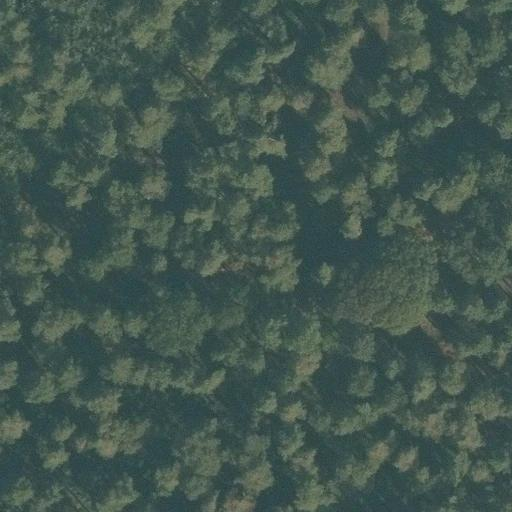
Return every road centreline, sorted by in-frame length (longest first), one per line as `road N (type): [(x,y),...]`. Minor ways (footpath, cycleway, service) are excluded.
road 1 (track): [(230,0),(0,200)]
road 2 (track): [(511,467),(345,511)]
